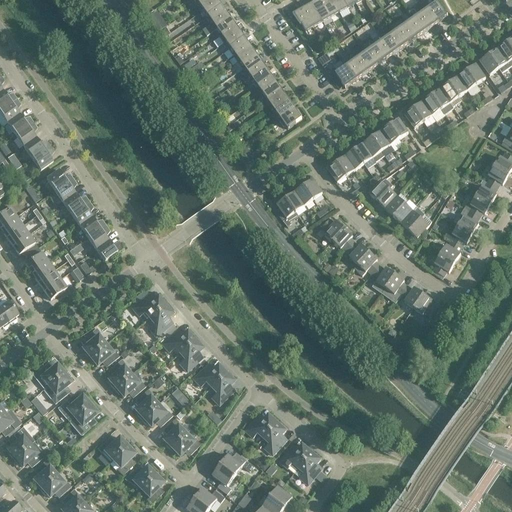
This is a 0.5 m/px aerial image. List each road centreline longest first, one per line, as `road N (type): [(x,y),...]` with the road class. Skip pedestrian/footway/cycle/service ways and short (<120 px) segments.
road 1 (residential): [(0,54),(143,261)]
road 2 (residential): [(464,292),(453,294),(350,211),(306,150)]
road 3 (residential): [(339,126),(511,5)]
road 4 (residential): [(189,487),(46,335)]
road 5 (residential): [(143,261),(306,150)]
road 6 (residential): [(258,389),(143,261)]
road 7 (residential): [(306,511),(336,460),(258,389)]
road 8 (residential): [(339,126),(251,0)]
road 9 (residential): [(46,335),(143,261)]
